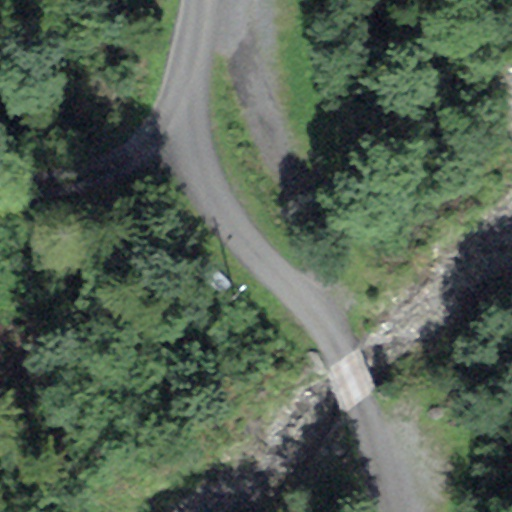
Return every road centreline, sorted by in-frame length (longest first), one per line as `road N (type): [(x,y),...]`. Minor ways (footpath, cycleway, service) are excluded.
road 1 (unclassified): [(203,0),(188,114),(197,167),(233,228),(341,355),(386,511)]
road 2 (track): [(188,114),(131,164),(87,182),(0,197)]
